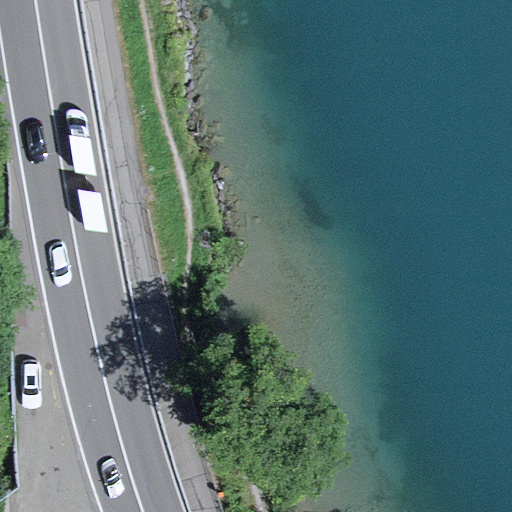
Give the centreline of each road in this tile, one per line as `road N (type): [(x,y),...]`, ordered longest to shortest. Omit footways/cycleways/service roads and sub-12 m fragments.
road 1 (primary): [(144,511),(84,285),(36,0)]
road 2 (track): [(128,464),(1,511)]
